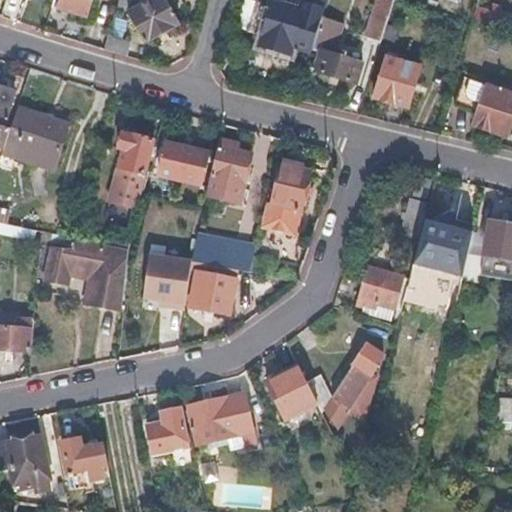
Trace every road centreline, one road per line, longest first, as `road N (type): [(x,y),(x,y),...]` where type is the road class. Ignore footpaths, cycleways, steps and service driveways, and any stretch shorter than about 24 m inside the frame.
road 1 (residential): [(0,400),(233,355),(313,292),(367,135)]
road 2 (residential): [(188,92),(0,39)]
road 3 (residential): [(367,135),(188,92)]
road 4 (residential): [(511,169),(367,135)]
